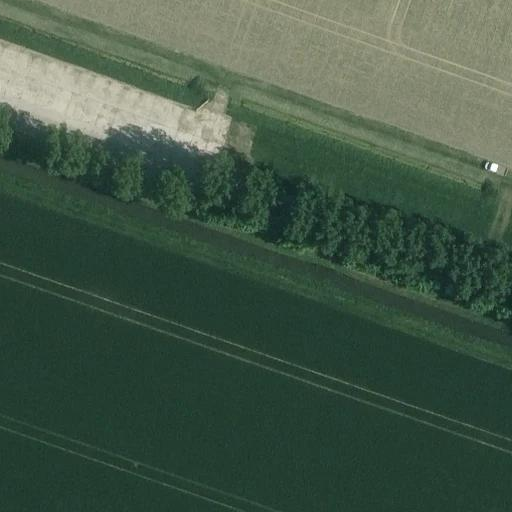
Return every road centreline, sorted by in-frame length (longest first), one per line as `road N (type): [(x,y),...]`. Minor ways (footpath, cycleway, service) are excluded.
road 1 (track): [(0,185),(511,363)]
road 2 (unclassified): [(511,282),(0,109)]
road 3 (track): [(511,176),(7,0)]
